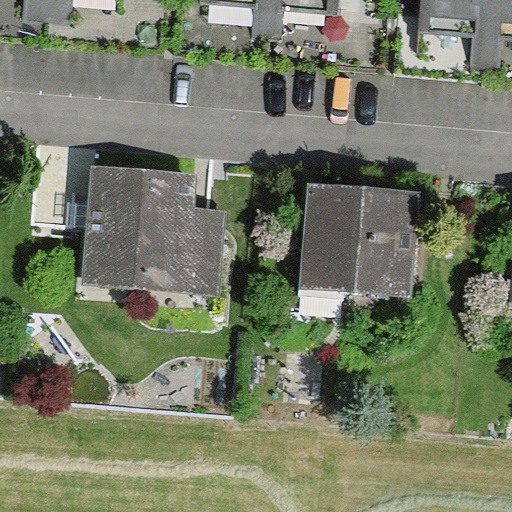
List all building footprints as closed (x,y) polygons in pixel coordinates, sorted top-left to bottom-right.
[(0,0),(0,40),(44,44),(48,0),(0,0)] [(48,0),(44,44),(105,49),(108,0),(48,0)] [(168,0),(108,0),(105,49),(164,55),(168,0)] [(204,58),(208,0),(178,0),(174,55),(204,58)] [(208,0),(204,58),(264,64),(269,0),(208,0)] [(329,0),(269,0),(264,64),(324,69),(329,10),(329,0)] [(429,0),(428,18),(424,78),(484,83),(490,0),(429,0)] [(511,0),(490,0),(484,83),(511,84),(511,0)] [(389,14),(329,10),(324,69),(384,74),(389,14)] [(424,78),(428,18),(399,16),(394,75),(424,78)] [(193,183),(94,175),(85,275),(150,280),(152,260),(219,266),(223,216),(191,213),(193,183)] [(413,201),(313,193),(308,261),(301,260),(299,290),(343,294),(344,288),(405,293),(413,201)]
